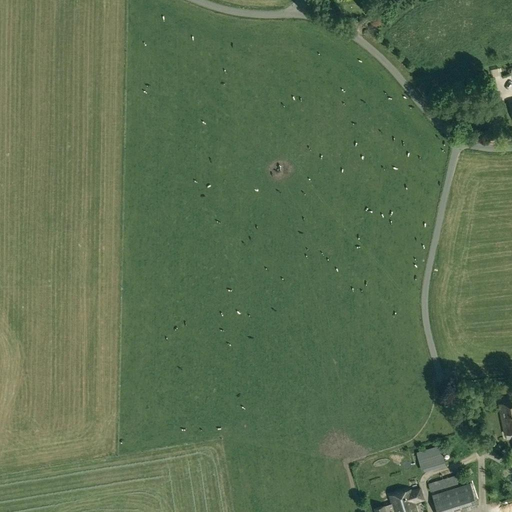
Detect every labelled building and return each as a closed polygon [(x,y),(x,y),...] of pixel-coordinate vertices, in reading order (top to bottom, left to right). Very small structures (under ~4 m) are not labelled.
[(511,401),(499,404),(505,434),(511,432),(511,401)] [(443,432),(451,430),(448,417),(439,420),(443,432)] [(416,452),(422,472),(446,465),(440,445),(416,452)] [(144,453),(130,453),(130,479),(143,479),(144,453)] [(458,483),(456,475),(428,483),(430,491),(458,483)] [(436,511),(458,511),(476,507),(470,484),(431,495),(436,511)] [(417,511),(414,502),(423,500),(420,490),(411,492),(411,490),(389,496),(392,504),(375,509),(375,511),(417,511)]
